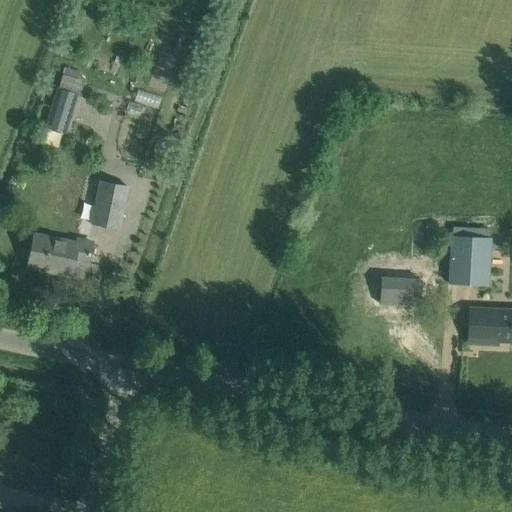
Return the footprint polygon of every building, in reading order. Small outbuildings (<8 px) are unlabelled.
[(51,107),(45,127),(66,133),(78,93),(57,87),(53,101),(51,107)] [(92,222),(119,228),(128,187),(100,181),(92,222)] [(488,236),(448,234),(446,282),(486,284),(488,236)] [(76,243),(34,235),(28,266),(71,275),(74,261),(87,263),(92,243),(77,240),(76,243)] [(384,275),(383,295),(419,297),(420,277),(384,275)] [(467,329),(467,337),(498,338),(498,342),(511,342),(511,310),(489,309),(489,313),(468,312),(467,329)]
